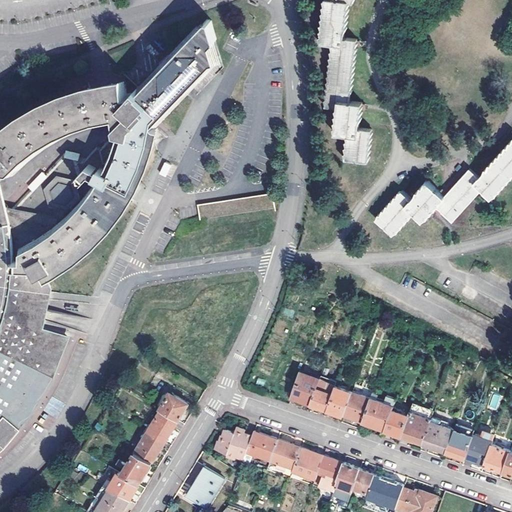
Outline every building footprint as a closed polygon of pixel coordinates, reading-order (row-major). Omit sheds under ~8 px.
[(326,105),(326,107),(338,109),(336,110),(338,115),(336,116),(337,121),(335,122),(336,127),(334,128),(335,133),(335,134),(347,136),(348,141),(346,142),(347,147),(345,148),(346,153),(344,154),(346,159),(345,160),(368,163),(368,161),(371,157),(369,156),(371,151),(370,149),(372,145),(371,144),(373,139),(371,137),(374,133),(372,132),(372,130),(359,128),(360,123),(362,119),(361,117),(363,113),(361,111),(363,109),(364,107),(362,106),(363,103),(363,102),(350,101),(351,95),(353,91),(351,89),(354,85),(352,83),(354,79),(353,77),(355,73),(353,71),(356,67),(354,65),(357,60),(355,59),(358,54),(356,53),(358,49),(356,47),(357,45),(359,43),(357,41),(358,40),(358,39),(344,38),(345,32),(348,27),(346,26),(348,21),(347,20),(349,15),(348,13),(350,9),(349,7),(351,2),(354,3),(354,2),(354,0),(324,0),(325,5),(323,6),(324,11),(322,12),(324,17),(322,18),(323,23),(321,24),(322,29),(320,30),(321,35),(320,37),(321,41),(320,43),(332,45),(333,50),(331,51),(332,56),(330,58),(331,63),(329,64),(331,69),(329,70),(330,75),(328,76),(329,81),(327,82),(328,87),(327,88),(328,93),(326,94),(327,99),(325,100),(326,105)] [(0,440),(7,433),(28,408),(41,387),(55,360),(65,332),(27,320),(28,316),(28,312),(29,309),(31,303),(40,305),(42,298),(43,294),(45,287),(41,280),(48,275),(62,266),(75,257),(88,246),(104,230),(119,210),(130,193),(142,168),(150,145),(155,125),(160,120),(186,92),(213,64),(218,63),(213,40),(215,39),(211,20),(209,18),(204,17),(170,53),(132,92),(131,91),(126,91),(124,80),(102,84),(94,86),(84,87),(71,92),(49,101),(30,111),(10,125),(0,133),(0,440)] [(377,220),(376,221),(382,227),(385,229),(393,237),(394,236),(398,233),(398,231),(402,229),(402,226),(407,224),(406,222),(411,220),(410,217),(415,215),(423,223),(425,221),(429,219),(429,217),(433,215),(433,213),(437,211),(437,209),(440,211),(453,223),(475,198),(482,191),(492,200),(493,199),(498,197),(497,194),(502,192),(502,190),(506,188),(506,185),(510,183),(510,181),(511,179),(511,142),(509,147),(507,147),(505,151),(503,151),(501,156),(499,156),(497,160),(494,160),(493,165),(490,165),(489,169),(486,169),(485,174),(480,178),(470,169),(468,172),(445,197),(444,196),(429,182),(428,183),(426,183),(424,188),(421,188),(420,192),(417,192),(416,197),(412,201),(402,192),(401,193),(399,193),(397,197),(395,197),(393,202),(391,202),(389,206),(387,206),(385,211),(382,211),(380,216),(378,215),(377,220)] [(272,194),(198,204),(198,206),(200,217),(200,219),(210,217),(274,209),(272,194)] [(198,206),(180,209),(182,220),(200,217),(198,206)] [(292,397),(311,403),(320,378),(301,371),(292,397)] [(311,403),(328,409),(336,383),(320,378),(311,403)] [(328,409),(344,415),(353,389),(336,383),(328,409)] [(344,415),(363,421),(372,396),(353,389),(344,415)] [(160,409),(161,409),(178,420),(189,403),(171,391),(160,409)] [(493,393),(489,407),(497,410),(502,396),(493,393)] [(372,396),(363,421),(386,429),(393,408),(395,403),(372,395),(372,396)] [(413,403),(410,410),(431,418),(432,415),(434,411),(413,403)] [(386,429),(402,435),(409,413),(393,408),(386,429)] [(148,431),(165,442),(178,420),(161,409),(148,431)] [(409,413),(402,435),(423,442),(431,418),(410,410),(409,413)] [(431,418),(423,442),(447,451),(455,428),(440,423),(442,419),(432,415),(431,418)] [(476,429),(457,422),(455,428),(474,435),(474,434),(476,429)] [(455,428),(447,451),(466,457),(474,435),(455,428)] [(237,429),(230,432),(228,431),(226,438),(224,437),(223,436),(220,443),(219,443),(216,451),(228,455),(230,459),(234,460),(237,458),(245,461),(248,452),(253,437),(245,434),(246,431),(237,429)] [(482,437),(492,441),(495,434),(484,430),(482,437)] [(135,452),(152,463),(165,442),(148,431),(135,452)] [(254,454),(271,460),(278,440),(255,431),(253,437),(248,452),(254,454)] [(474,435),(466,457),(485,464),(492,444),(493,441),(492,441),(482,437),(474,434),(474,435)] [(301,448),(278,440),(271,460),(279,463),(278,467),(286,470),(287,466),(294,468),(301,448)] [(485,464),(504,471),(511,451),(492,444),(485,464)] [(315,479),(318,472),(324,456),(301,448),(294,468),(293,471),(315,479)] [(122,473),(139,484),(152,463),(135,452),(129,463),(125,468),(122,473)] [(254,454),(248,452),(245,461),(251,463),(254,454)] [(318,485),(334,491),(336,485),(344,463),(324,456),(318,472),(323,474),(318,485)] [(121,458),(117,463),(125,468),(129,463),(121,458)] [(353,492),(354,488),(361,469),(344,463),(336,485),(338,487),(335,496),(349,501),(353,492)] [(206,468),(188,496),(199,503),(197,505),(205,510),(224,479),(206,468)] [(368,493),(375,474),(361,469),(354,488),(368,493)] [(119,472),(109,488),(129,500),(139,484),(122,473),(119,472)] [(385,477),(375,474),(368,493),(366,497),(376,501),(377,503),(388,507),(391,506),(398,508),(405,488),(406,485),(399,482),(397,483),(386,480),(385,477)] [(95,511),(121,511),(129,500),(109,488),(104,484),(96,497),(102,501),(95,511)] [(405,488),(398,508),(407,511),(431,511),(438,496),(421,490),(420,494),(405,488)]
